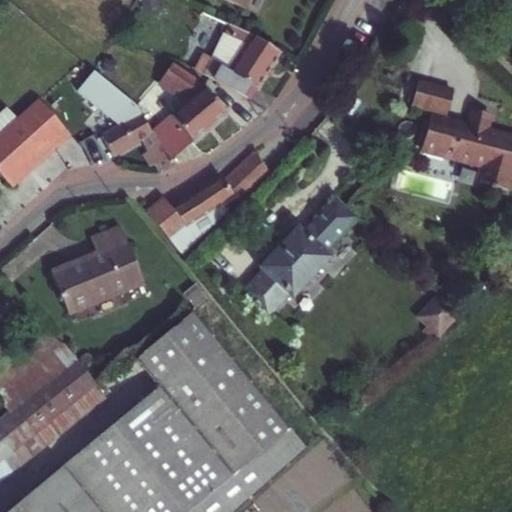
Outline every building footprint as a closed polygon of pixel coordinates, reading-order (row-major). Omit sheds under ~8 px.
[(238,0),(257,9),(260,0),(238,0)] [(256,35),(232,24),(228,34),(208,76),(225,85),(254,99),(283,53),(256,35)] [(196,98),(157,137),(175,163),(233,116),(213,92),(177,65),(168,77),(196,98)] [(455,92),(422,82),(415,106),(434,112),(448,116),(455,92)] [(0,169),(12,183),(33,163),(36,166),(73,133),(42,98),(20,118),(2,134),(0,131),(0,169)] [(150,104),(141,110),(148,120),(157,115),(150,104)] [(9,107),(0,115),(0,131),(2,134),(20,118),(9,107)] [(448,116),(434,112),(425,145),(487,164),(482,180),(509,188),(511,178),(511,134),(488,127),(492,111),(476,107),(471,122),(448,116)] [(126,128),(107,139),(118,158),(147,141),(154,152),(150,154),(157,167),(161,164),(166,173),(178,167),(175,163),(157,137),(148,120),(141,110),(122,122),(126,128)] [(163,223),(188,254),(236,210),(232,203),(243,195),(246,200),(276,171),(259,153),(230,181),(227,178),(179,209),(171,200),(155,213),(163,223)] [(314,224),(336,244),(359,220),(336,199),(314,224)] [(304,234),(326,255),(336,244),(314,224),(304,234)] [(57,275),(73,315),(150,283),(127,227),(97,240),(103,255),(57,275)] [(290,298),(293,301),(331,260),(326,255),(304,234),(298,229),(284,244),(288,249),(279,259),(274,255),(260,270),(263,273),(290,298)] [(274,255),(279,259),(288,249),(284,244),(274,255)] [(290,298),(263,273),(242,295),(269,320),(290,298)] [(441,297),(430,308),(440,316),(429,328),(440,339),(462,316),(441,297)] [(440,316),(430,308),(420,319),(429,328),(440,316)] [(165,390),(128,420),(202,511),(247,511),(313,454),(200,315),(143,362),(165,390)] [(16,341),(25,355),(55,333),(44,322),(16,341)] [(0,372),(0,388),(4,394),(66,345),(55,333),(25,355),(0,372)] [(4,394),(19,415),(84,365),(79,358),(66,345),(4,394)] [(0,486),(17,475),(112,400),(84,365),(19,415),(0,429),(0,486)] [(202,511),(128,420),(72,466),(14,511),(202,511)]
